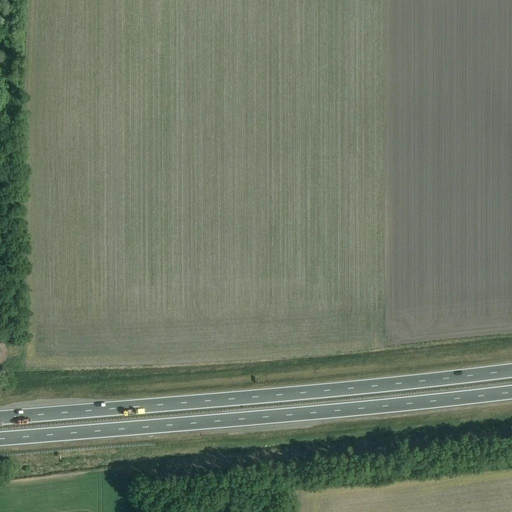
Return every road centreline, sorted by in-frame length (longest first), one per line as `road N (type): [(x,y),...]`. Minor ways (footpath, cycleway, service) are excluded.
road 1 (trunk): [(511,371),(0,418)]
road 2 (trunk): [(0,439),(511,393)]
